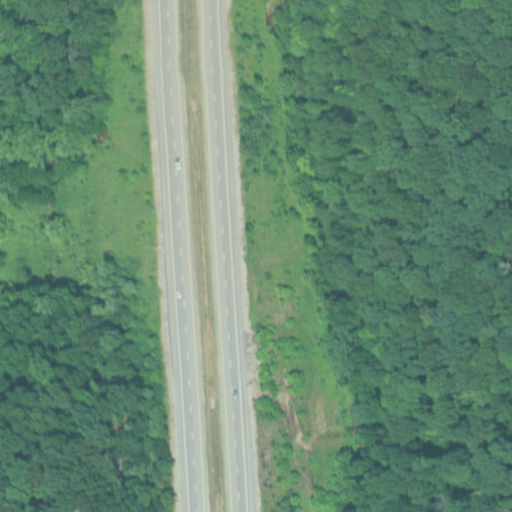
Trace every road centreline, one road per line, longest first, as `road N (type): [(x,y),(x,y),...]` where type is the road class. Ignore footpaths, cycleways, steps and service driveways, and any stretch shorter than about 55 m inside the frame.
road 1 (motorway): [(245,511),(219,0)]
road 2 (motorway): [(164,0),(190,511)]
